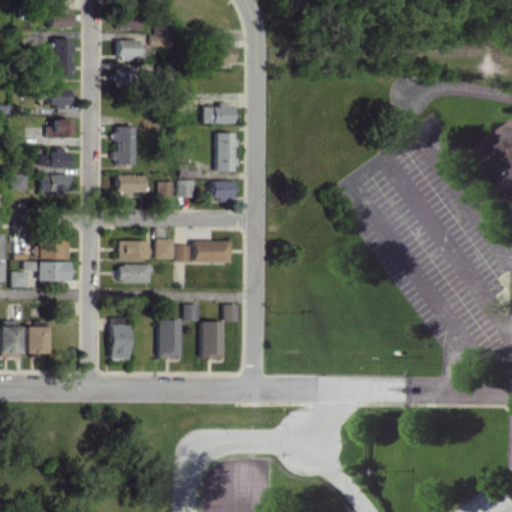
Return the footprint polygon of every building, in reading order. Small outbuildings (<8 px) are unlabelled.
[(66,9),(45,9),(45,27),(66,27),(66,9)] [(134,27),(133,11),(113,12),(114,28),(134,27)] [(67,37),(48,38),(48,75),(68,75),(67,37)] [(140,39),(113,39),(113,57),(139,57),(140,39)] [(229,64),(229,46),(203,46),(203,61),(213,61),(213,63),(229,64)] [(127,67),(110,68),(110,84),(128,84),(127,67)] [(65,87),(44,87),(44,106),(66,105),(65,87)] [(197,106),(198,122),(229,122),(229,103),(214,104),(214,106),(197,106)] [(42,136),(65,136),(65,118),(48,118),(48,125),(42,125),(42,136)] [(129,164),(129,125),(110,125),(110,163),(129,164)] [(211,170),(230,170),(231,132),(211,131),(211,170)] [(65,165),(65,148),(49,149),(49,152),(34,152),(34,166),(65,165)] [(23,188),(23,172),(7,172),(7,188),(23,188)] [(64,173),(35,174),(36,190),(65,189),(64,173)] [(140,190),(140,174),(111,174),(111,193),(126,193),(126,190),(140,190)] [(173,195),(188,195),(188,179),(173,179),(173,195)] [(153,198),(168,199),(169,180),(154,180),(153,198)] [(229,180),(207,180),(207,197),(228,197),(229,180)] [(168,257),(168,238),(151,238),(151,257),(168,257)] [(63,257),(64,239),(32,239),(32,257),(63,257)] [(225,240),(188,239),(187,260),(224,261),(225,240)] [(143,240),(113,240),(113,257),(143,257),(143,240)] [(185,244),(171,244),(171,260),(185,260),(185,244)] [(65,261),(34,260),(33,279),(64,280),(65,261)] [(143,263),(113,264),(113,282),(144,281),(143,263)] [(23,285),(23,270),(6,270),(6,286),(23,285)] [(179,319),(193,320),(193,303),(179,302),(179,319)] [(232,320),(233,303),(219,302),(218,319),(232,320)] [(175,355),(175,319),(153,319),(153,355),(175,355)] [(195,357),(217,357),(217,320),(196,320),(195,357)] [(124,324),(105,323),(105,357),(124,358),(124,324)] [(15,325),(0,325),(0,351),(1,351),(1,355),(15,356),(15,325)] [(19,325),(19,351),(41,352),(42,326),(19,325)]
